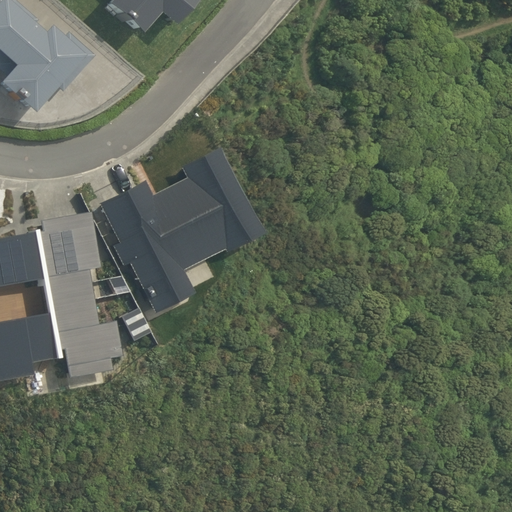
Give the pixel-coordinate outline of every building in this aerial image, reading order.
[(58,92),(90,57),(63,32),(57,39),(42,25),(36,32),(29,25),(34,20),(10,0),(0,0),(0,90),(26,113),(51,86),(58,92)] [(167,25),(189,0),(104,0),(101,3),(134,33),(152,13),(167,25)] [(119,266),(124,263),(151,312),(190,293),(179,270),(218,250),(219,253),(257,232),(213,148),(176,167),(181,178),(148,195),(140,180),(95,203),(115,243),(109,245),(119,266)] [(112,326),(111,320),(94,323),(89,299),(84,269),(95,267),(85,212),(34,221),(35,231),(32,231),(32,229),(27,230),(27,232),(0,237),(0,285),(35,279),(42,313),(0,320),(0,380),(29,376),(26,363),(55,359),(54,350),(57,350),(62,378),(107,370),(105,358),(118,356),(112,326)] [(129,340),(146,333),(135,308),(118,316),(122,325),(129,340)]
